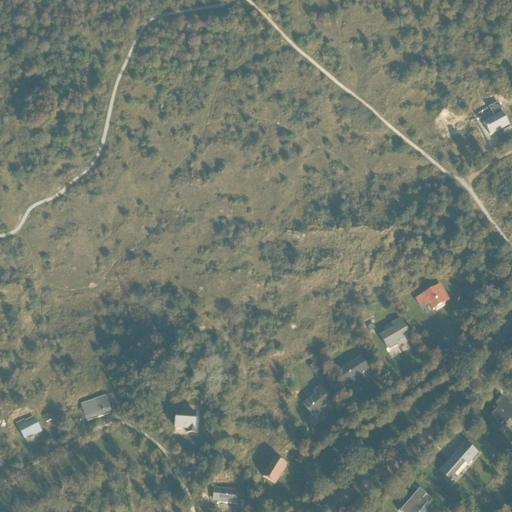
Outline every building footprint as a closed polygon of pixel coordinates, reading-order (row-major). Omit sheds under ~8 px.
[(494,118),(483,124),(490,136),(501,130),(502,133),(510,129),(501,113),(502,113),(501,112),(502,111),(498,103),(488,109),(494,118)] [(427,301),(433,311),(435,310),(436,312),(445,306),(443,305),(445,304),(441,298),(445,296),(439,286),(415,300),(419,306),(427,301)] [(394,329),(380,337),(387,349),(389,347),(390,350),(397,346),(396,343),(403,339),(401,336),(407,332),(400,320),(392,325),(394,329)] [(373,324),(366,328),(371,335),(377,331),(373,324)] [(341,371),(348,383),(364,373),(361,370),(366,367),(361,358),(341,371)] [(317,395),(304,405),(312,416),(314,415),(316,416),(322,412),(321,409),(327,404),(325,401),(329,398),(321,387),(314,392),(317,395)] [(82,405),(86,418),(109,410),(105,398),(82,405)] [(511,408),(501,399),(495,405),(499,408),(488,421),(493,425),(496,422),(501,427),(511,414),(511,408)] [(185,407),(175,407),(174,431),(186,431),(186,435),(197,435),(197,419),(196,418),(196,413),(185,412),(185,407)] [(469,415),(466,418),(472,424),(475,420),(469,415)] [(465,419),(462,423),(468,428),(471,425),(465,419)] [(24,439),(33,434),(34,436),(41,432),(35,420),(26,425),(24,421),(17,425),(24,439)] [(460,449),(439,473),(447,480),(462,462),(468,467),(478,455),(470,448),(465,454),(460,449)] [(300,455),(295,462),(299,465),(304,458),(300,455)] [(263,477),(274,485),(286,466),(274,459),(263,477)] [(213,499),(219,500),(219,503),(237,505),(237,501),(243,502),(245,491),(238,490),(238,492),(220,490),(214,489),(213,499)] [(405,509),(403,507),(399,511),(398,511),(419,511),(423,507),(425,509),(432,501),(420,491),(405,509)]
